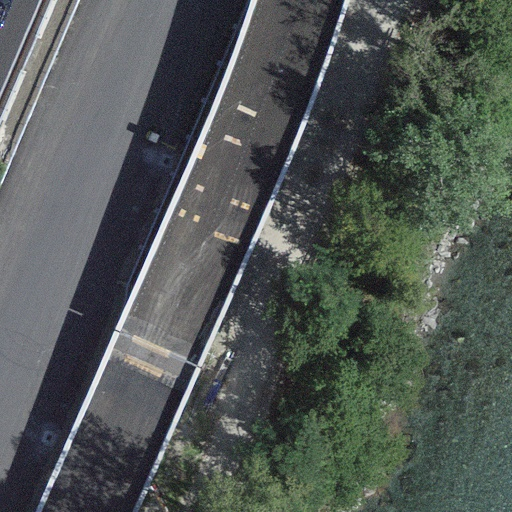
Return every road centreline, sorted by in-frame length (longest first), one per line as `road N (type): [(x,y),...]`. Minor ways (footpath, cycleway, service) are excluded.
road 1 (motorway): [(81,511),(300,0)]
road 2 (track): [(387,0),(196,511)]
road 3 (motorway): [(0,359),(153,0)]
